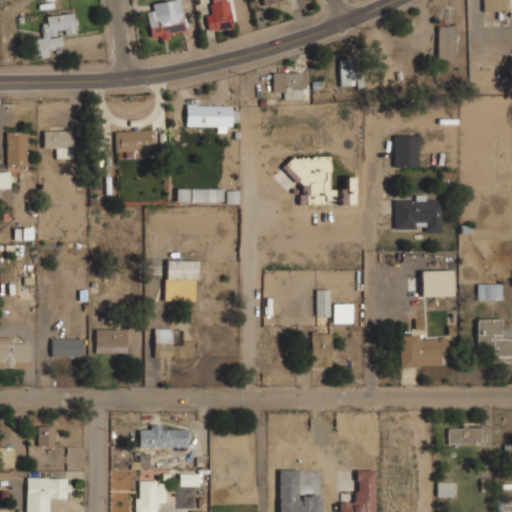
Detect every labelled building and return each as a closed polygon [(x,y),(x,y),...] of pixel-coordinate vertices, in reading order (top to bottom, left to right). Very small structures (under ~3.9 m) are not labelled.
[(171,0),(155,2),(156,12),(147,13),(150,40),(185,35),(180,0),(171,0)] [(232,28),(228,0),(210,0),(212,7),(204,8),(207,31),(232,28)] [(511,0),(482,0),(483,11),(509,11),(509,16),(511,16),(511,0)] [(42,16),(44,38),(30,39),(32,58),(50,57),(49,47),(63,46),(61,34),(76,33),(74,13),(42,16)] [(455,25),(437,25),(437,61),(455,61),(455,25)] [(362,59),(339,59),(339,87),(362,87),(362,59)] [(301,72),(272,72),(272,91),(282,91),(282,98),(301,98),(301,72)] [(230,104),(185,104),(185,125),(213,125),(213,132),(230,132),(230,104)] [(5,168),(25,168),(25,130),(5,130),(5,168)] [(72,130),(42,130),(42,148),(52,148),(52,158),(72,158),(72,130)] [(114,151),(154,151),(154,130),(114,130),(114,151)] [(418,134),(393,134),(393,168),(418,168),(418,134)] [(298,204),(354,205),(354,177),(344,177),(344,189),(329,189),(330,158),(288,157),(287,182),(301,182),(301,194),(298,194),(298,204)] [(0,171),(0,188),(9,188),(9,171),(0,171)] [(216,187),(183,187),(183,202),(216,202),(216,187)] [(189,188),(176,188),(176,201),(189,201),(189,188)] [(237,203),(237,190),(223,191),(223,204),(237,203)] [(441,232),(441,199),(393,199),(393,232),(441,232)] [(195,262),(164,262),(164,299),(195,299),(195,262)] [(452,296),(452,269),(419,269),(419,296),(452,296)] [(501,283),(475,283),(475,300),(501,300),(501,283)] [(315,316),(329,316),(329,289),(315,289),(315,316)] [(511,338),(501,338),(501,319),(476,319),(476,355),(492,355),(492,361),(511,361),(511,338)] [(191,357),(191,337),(182,337),(182,324),(152,324),(152,357),(191,357)] [(95,346),(125,346),(125,329),(95,329),(95,346)] [(309,366),(331,366),(331,331),(309,331),(309,366)] [(0,368),(30,368),(30,342),(20,342),(20,335),(0,335),(0,368)] [(398,366),(447,366),(447,335),(398,335),(398,366)] [(81,356),(81,337),(50,337),(50,356),(81,356)] [(54,425),(36,425),(36,447),(54,447),(54,425)] [(186,448),(186,425),(137,425),(137,448),(186,448)] [(480,427),(447,427),(447,444),(480,444),(480,427)] [(0,447),(0,466),(13,466),(13,447),(0,447)] [(0,479),(12,479),(13,472),(0,471),(0,479)] [(197,474),(179,474),(179,486),(197,486),(197,474)] [(25,511),(45,511),(45,501),(67,501),(67,476),(25,476),(25,511)] [(157,480),(135,480),(135,511),(155,511),(155,503),(165,503),(165,488),(157,488),(157,480)] [(452,482),(435,482),(435,497),(452,497),(452,482)]
